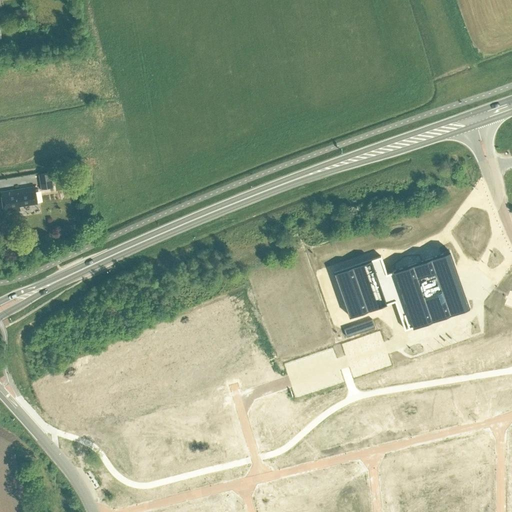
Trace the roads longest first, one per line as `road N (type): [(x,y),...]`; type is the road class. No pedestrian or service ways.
road 1 (primary): [(31,292),(274,186),(473,117)]
road 2 (unclassified): [(93,511),(0,389)]
road 3 (residential): [(243,482),(372,450)]
road 4 (residential): [(372,450),(496,420)]
road 5 (residential): [(119,511),(243,482)]
road 6 (residential): [(511,235),(473,117)]
